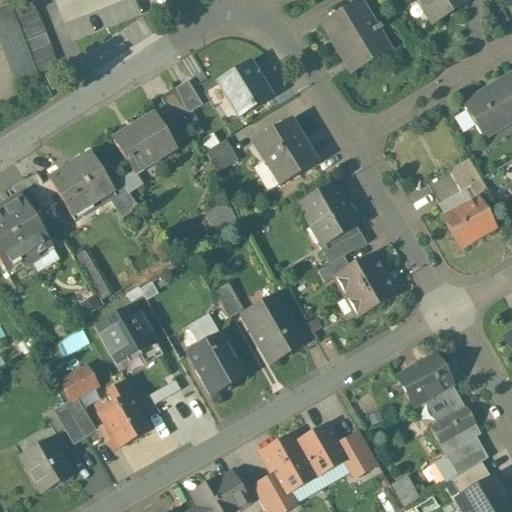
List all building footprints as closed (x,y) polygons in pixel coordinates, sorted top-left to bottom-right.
[(119,0),(114,0),(97,6),(94,0),(71,0),(93,63),(117,56),(110,37),(130,30),(119,0)] [(405,0),(406,1),(408,0),(415,0),(430,25),(469,1),(467,0),(466,0),(405,0)] [(31,1),(0,13),(0,43),(16,83),(57,66),(31,1)] [(350,6),(321,23),(350,73),(384,53),(373,35),(381,31),(379,27),(374,29),(359,3),(358,2),(350,6)] [(249,64),(217,83),(228,101),(230,99),(240,115),(238,117),(239,118),(270,99),(249,64)] [(511,72),(493,83),(494,86),(462,105),(482,138),(511,120),(511,72)] [(187,82),(174,89),(187,115),(201,106),(187,82)] [(151,115),(111,141),(131,173),(132,173),(133,173),(157,158),(158,159),(173,150),(151,115)] [(288,121),(253,143),(279,186),(315,165),(288,121)] [(225,140),(205,152),(215,174),(237,161),(225,140)] [(88,155),(47,181),(71,218),(109,194),(112,193),(108,187),(88,155)] [(468,159),(447,171),(454,183),(475,171),(468,159)] [(475,171),(454,183),(467,205),(477,199),(478,200),(487,193),(475,171)] [(131,173),(118,181),(127,194),(141,185),(133,173),(132,173),(131,173)] [(54,202),(36,174),(24,181),(41,210),(54,202)] [(41,210),(24,181),(12,188),(19,199),(20,198),(31,216),(41,210)] [(127,194),(118,181),(108,187),(112,193),(109,194),(122,215),(135,207),(127,194)] [(333,187),(300,206),(321,243),(321,244),(345,231),(355,225),(333,187)] [(19,199),(0,210),(0,267),(4,274),(19,265),(22,271),(39,261),(35,255),(49,246),(31,216),(20,198),(19,199)] [(467,205),(442,219),(459,249),(494,229),(478,200),(477,199),(467,205)] [(217,227),(237,219),(231,202),(210,210),(217,227)] [(345,231),(321,244),(321,243),(318,244),(329,265),(342,258),(356,250),(345,231)] [(348,268),(332,277),(332,278),(344,298),(383,276),(371,255),(348,268)] [(329,265),(316,272),(323,284),(332,278),(332,277),(348,268),(342,258),(329,265)] [(383,276),(344,298),(356,319),(396,297),(383,276)] [(242,312),(227,285),(212,294),(227,320),(242,312)] [(277,296),(242,317),(260,347),(269,362),(303,343),(305,342),(294,323),(277,296)] [(132,308),(94,329),(116,368),(124,363),(130,374),(160,357),(132,308)] [(318,344),(302,318),(294,323),(305,342),(303,343),(307,350),(318,344)] [(219,336),(188,354),(211,395),(243,378),(219,336)] [(434,356),(395,378),(412,409),(424,402),(451,386),(434,356)] [(86,367),(59,383),(70,402),(97,386),(86,367)] [(179,381),(155,394),(159,401),(183,389),(179,381)] [(133,395),(126,383),(107,394),(113,405),(99,413),(119,449),(148,432),(129,397),(133,395)] [(451,386),(424,402),(436,424),(463,409),(451,386)] [(84,439),(64,404),(52,411),(72,446),(84,439)] [(436,424),(429,429),(445,457),(457,477),(487,459),(472,432),(476,429),(464,408),(463,409),(436,424)] [(378,414),(369,417),(372,425),(381,421),(378,414)] [(324,419),(295,435),(316,472),(345,456),(324,419)] [(294,436),(265,452),(286,489),(315,473),(294,436)] [(64,451),(56,437),(19,458),(40,494),(72,476),(59,454),(64,451)] [(457,477),(445,457),(434,463),(446,483),(457,477)] [(481,469),(451,487),(458,499),(488,482),(481,469)] [(217,480),(190,495),(197,508),(190,511),(231,511),(247,504),(230,475),(218,482),(217,480)] [(458,499),(455,501),(461,511),(511,511),(511,508),(494,478),(488,482),(458,499)] [(405,480),(393,487),(403,505),(415,499),(405,480)]
